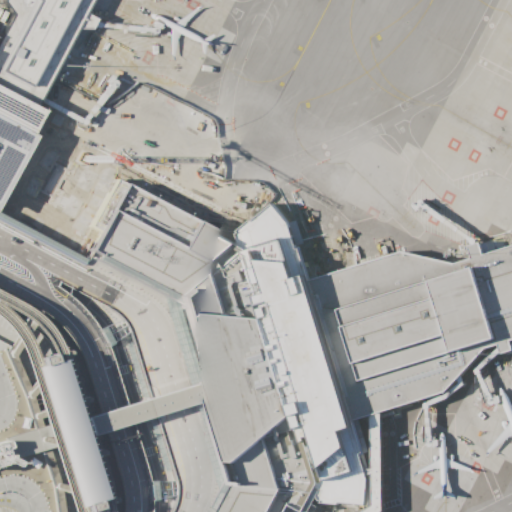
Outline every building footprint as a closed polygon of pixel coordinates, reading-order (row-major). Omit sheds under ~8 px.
[(0,45),(11,13),(1,0),(88,0),(32,108),(39,112),(36,119),(0,186),(0,45)] [(0,186),(36,119),(41,122),(42,119),(122,161),(120,163),(113,178),(76,248),(0,207),(0,186)] [(120,163),(145,177),(173,192),(242,216),(250,220),(235,232),(201,224),(121,182),(113,178),(120,163)] [(311,492),(300,511),(207,511),(228,476),(219,447),(209,412),(202,390),(194,363),(182,325),(172,293),(139,276),(87,249),(121,182),(201,224),(235,243),(239,242),(235,232),(250,220),(272,204),(287,223),(290,231),(296,248),(298,248),(305,269),(309,279),(323,275),(338,270),(347,267),(401,251),(453,263),(511,244),(511,338),(480,348),(444,392),(408,403),(384,410),(380,411),(370,415),(352,420),(363,453),(360,454),(365,468),(366,474),(368,478),(366,504),(316,502),(314,492),(311,492)] [(347,267),(338,270),(323,275),(322,272),(319,271),(318,275),(310,273),(311,268),(305,269),(298,248),(304,246),(345,262),(347,267)] [(0,511),(0,335),(19,346),(24,352),(51,435),(72,511),(0,511)] [(58,360),(31,368),(74,507),(101,499),(58,360)] [(197,381),(194,371),(184,374),(187,384),(197,381)] [(370,415),(371,466),(365,468),(366,474),(371,472),(372,504),(359,511),(379,511),(383,510),(380,411),(370,415)]
